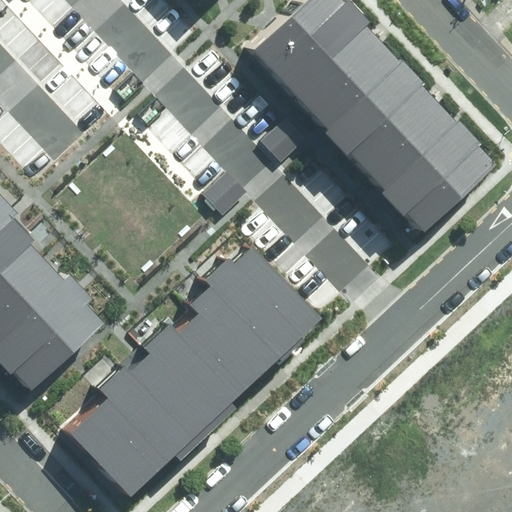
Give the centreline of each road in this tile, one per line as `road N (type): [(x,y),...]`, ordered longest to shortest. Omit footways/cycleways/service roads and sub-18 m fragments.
road 1 (residential): [(202,511),(511,219)]
road 2 (residential): [(429,0),(511,88)]
